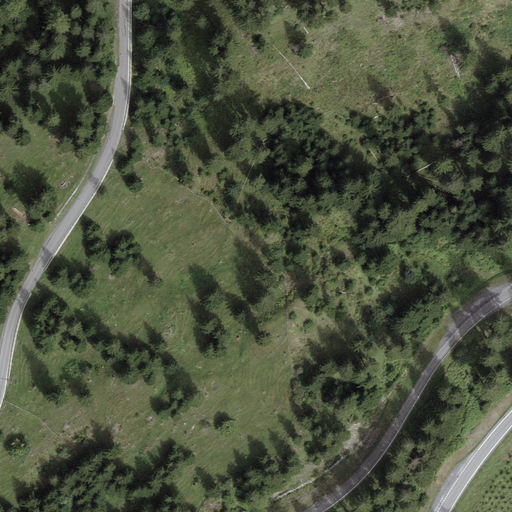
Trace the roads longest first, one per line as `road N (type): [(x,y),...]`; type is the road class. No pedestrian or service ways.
road 1 (tertiary): [(0,384),(22,295),(115,130),(123,0)]
road 2 (tertiary): [(511,292),(460,329),(366,468),(311,511)]
